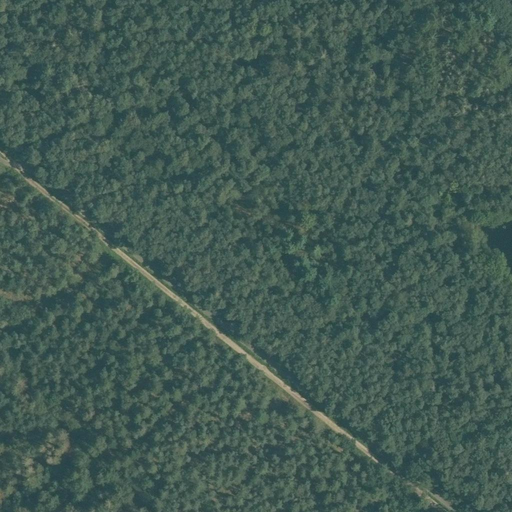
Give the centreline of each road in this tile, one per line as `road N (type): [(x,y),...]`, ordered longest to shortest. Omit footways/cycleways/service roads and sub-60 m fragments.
road 1 (track): [(447,511),(118,251)]
road 2 (track): [(118,251),(0,155)]
road 3 (track): [(0,336),(118,251)]
